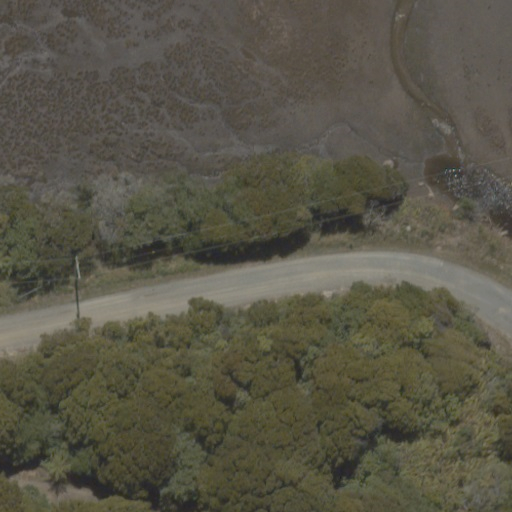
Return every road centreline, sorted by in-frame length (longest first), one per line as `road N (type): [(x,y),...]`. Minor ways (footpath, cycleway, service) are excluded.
road 1 (residential): [(0,334),(352,268),(435,275),(511,315)]
road 2 (track): [(0,484),(121,511)]
